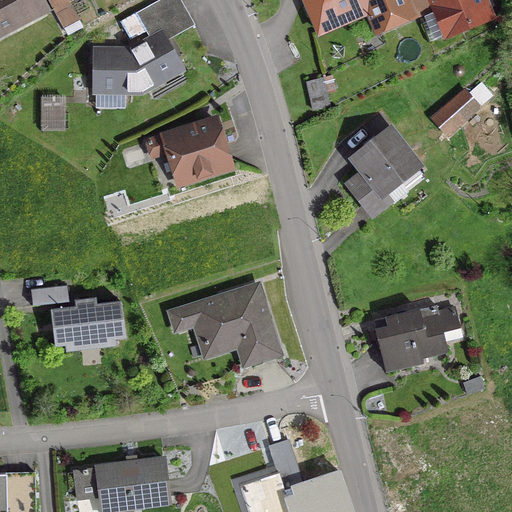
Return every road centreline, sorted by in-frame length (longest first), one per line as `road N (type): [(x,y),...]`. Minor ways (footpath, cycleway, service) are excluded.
road 1 (residential): [(230,0),(257,65),(335,391)]
road 2 (residential): [(0,442),(335,391)]
road 3 (residential): [(335,391),(365,511)]
